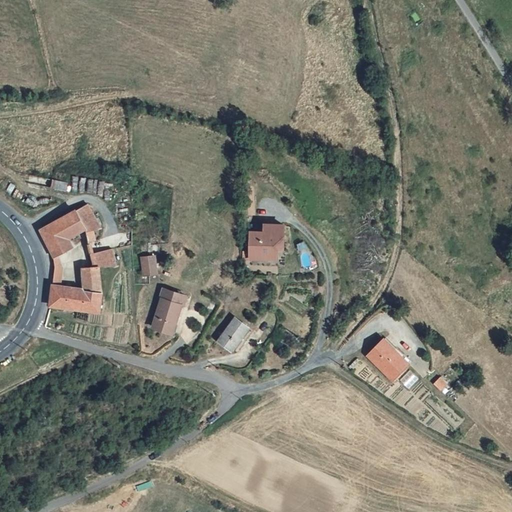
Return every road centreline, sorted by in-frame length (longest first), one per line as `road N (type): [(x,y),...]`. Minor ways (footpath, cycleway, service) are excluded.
road 1 (unclassified): [(23,330),(218,379),(231,395),(206,423),(130,469),(26,511)]
road 2 (track): [(339,344),(382,290),(402,241),(398,109),(369,0)]
road 3 (secondary): [(0,208),(24,237),(38,275),(23,330)]
